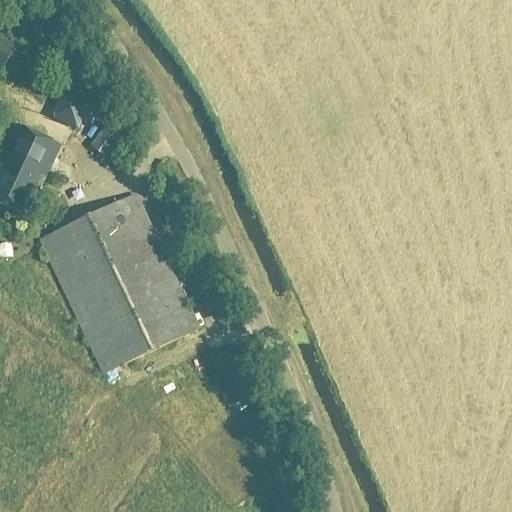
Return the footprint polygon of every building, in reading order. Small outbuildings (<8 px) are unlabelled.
[(0,72),(18,46),(0,33),(0,72)] [(77,130),(91,103),(63,90),(49,117),(77,130)] [(115,166),(137,137),(111,118),(89,146),(115,166)] [(0,204),(27,217),(61,145),(16,124),(0,159),(0,204)] [(104,374),(199,329),(135,196),(41,241),(104,374)]
